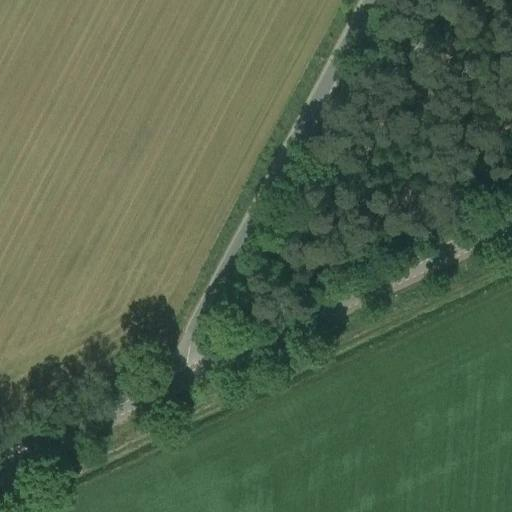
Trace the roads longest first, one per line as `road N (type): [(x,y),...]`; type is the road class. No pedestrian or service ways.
road 1 (unclassified): [(187,377),(188,339),(369,0)]
road 2 (tertiary): [(187,377),(511,225)]
road 3 (tertiary): [(187,377),(0,466)]
